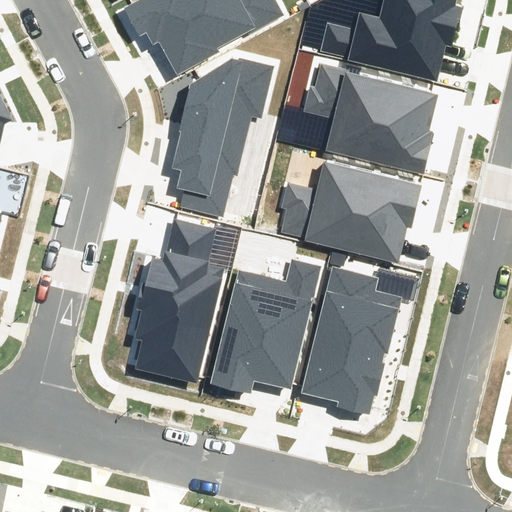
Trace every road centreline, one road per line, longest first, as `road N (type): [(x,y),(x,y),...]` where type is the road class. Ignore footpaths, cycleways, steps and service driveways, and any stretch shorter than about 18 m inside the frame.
road 1 (residential): [(45,0),(91,81),(97,109),(35,411)]
road 2 (residential): [(35,411),(425,509)]
road 3 (residential): [(425,509),(511,133)]
